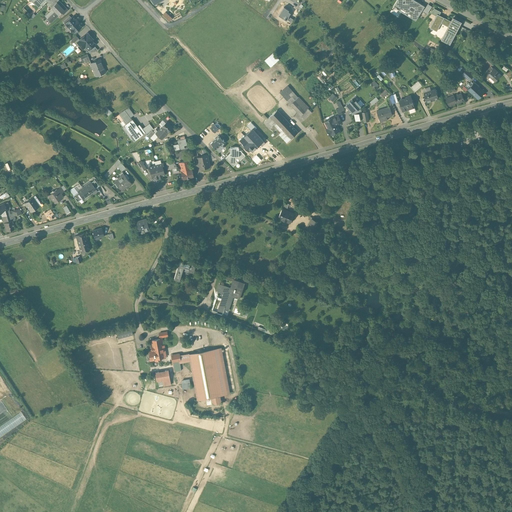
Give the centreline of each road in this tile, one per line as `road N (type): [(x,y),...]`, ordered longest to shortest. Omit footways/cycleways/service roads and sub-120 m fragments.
road 1 (secondary): [(236,180),(511,102)]
road 2 (unknown): [(309,511),(372,416),(511,432)]
road 3 (unclassified): [(107,45),(236,180)]
road 4 (track): [(359,280),(395,251),(403,133)]
road 5 (secondary): [(2,243),(154,201)]
road 6 (track): [(511,416),(361,393)]
road 7 (track): [(511,283),(485,136)]
road 8 (track): [(382,244),(511,307)]
road 9 (track): [(373,355),(408,360),(449,349),(511,368)]
road 10 (residential): [(154,201),(167,240),(136,304),(139,329)]
road 11 (track): [(294,511),(309,473),(361,393)]
road 12 (track): [(457,339),(393,265),(366,286)]
road 13 (track): [(404,177),(441,147),(485,136),(475,103)]
